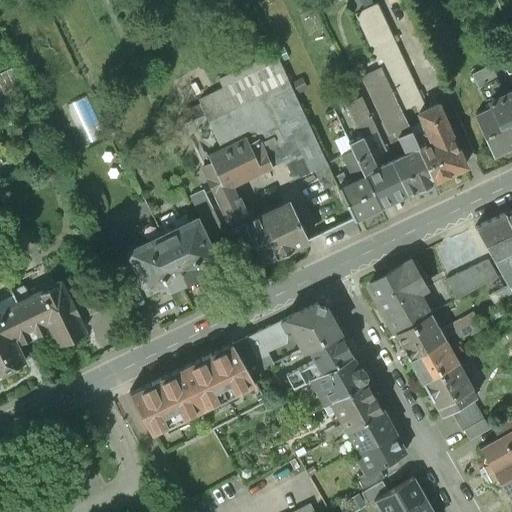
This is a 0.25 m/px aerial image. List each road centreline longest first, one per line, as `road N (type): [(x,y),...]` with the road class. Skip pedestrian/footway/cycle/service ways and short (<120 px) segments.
road 1 (secondary): [(326,269),(0,423)]
road 2 (residential): [(326,269),(461,511)]
road 3 (secondary): [(511,183),(326,269)]
